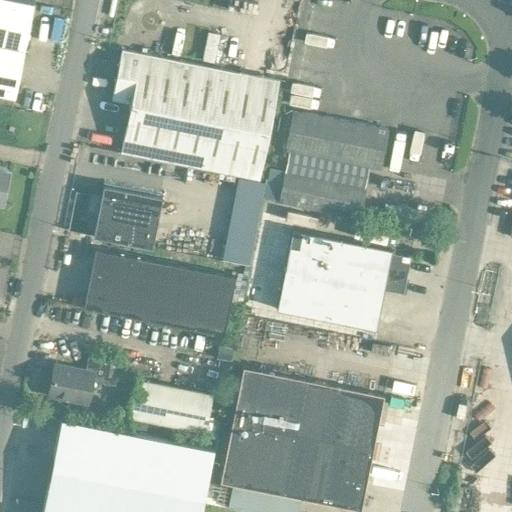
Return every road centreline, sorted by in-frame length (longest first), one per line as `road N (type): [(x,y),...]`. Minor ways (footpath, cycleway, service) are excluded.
road 1 (unclassified): [(459,0),(510,28),(407,511)]
road 2 (unclassified): [(0,395),(75,0)]
